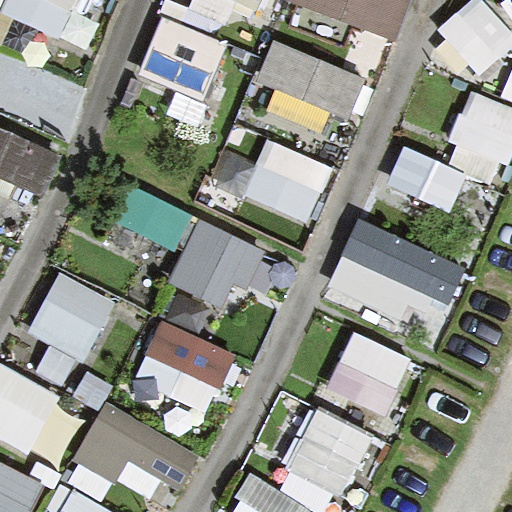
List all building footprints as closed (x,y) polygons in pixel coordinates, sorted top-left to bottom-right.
[(11,0),(7,10),(63,36),(80,0),(11,0)] [(202,0),(200,10),(252,24),(258,0),(202,0)] [(298,0),(406,36),(418,0),(298,0)] [(486,75),(511,51),(511,21),(492,0),(477,0),(445,29),(486,75)] [(356,44),(361,22),(306,9),(301,31),(356,44)] [(209,101),(235,43),(170,13),(144,71),(209,101)] [(282,38),(265,75),(356,117),(374,80),(282,38)] [(7,109),(77,124),(85,86),(15,71),(7,109)] [(506,183),(511,165),(511,103),(476,91),(451,163),(506,183)] [(327,130),(334,108),(284,93),(277,115),(327,130)] [(0,124),(0,170),(55,187),(68,145),(0,124)] [(314,225),(340,166),(276,138),(250,197),(314,225)] [(455,208),(472,173),(408,144),(392,179),(455,208)] [(156,192),(137,229),(180,251),(199,213),(156,192)] [(229,311),(267,251),(209,215),(171,275),(229,311)] [(368,220),(351,256),(457,304),(473,267),(368,220)] [(94,360),(124,298),(64,269),(33,331),(94,360)] [(172,317),(140,376),(214,415),(245,355),(172,317)] [(336,393),(398,411),(416,350),(354,332),(336,393)] [(4,361),(0,368),(0,431),(38,451),(67,393),(4,361)] [(109,403),(85,455),(184,501),(208,448),(109,403)] [(322,405),(282,485),(335,511),(338,511),(378,433),(322,405)] [(0,511),(36,511),(50,488),(0,461),(0,511)] [(260,472),(238,508),(245,511),(323,511),(325,511),(260,472)] [(121,511),(79,486),(63,511),(121,511)]
